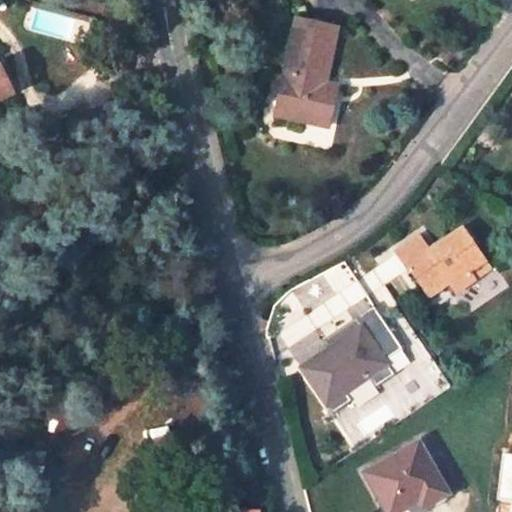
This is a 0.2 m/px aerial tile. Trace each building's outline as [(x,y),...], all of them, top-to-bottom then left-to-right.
[(325,83),(337,28),(296,19),(284,75),(293,77),(284,117),(327,126),(336,85),(325,83)] [(0,99),(11,94),(0,71),(0,99)] [(276,115),(284,117),(293,77),(284,75),(276,115)] [(488,270),(462,231),(428,253),(418,239),(396,253),(410,274),(412,273),(428,297),(449,283),(455,293),(488,270)] [(330,347),(298,368),(327,412),(392,368),(388,361),(404,352),(374,307),(325,338),(330,347)] [(418,443),(364,474),(385,511),(396,511),(397,511),(416,511),(447,495),(418,443)] [(511,451),(502,450),(496,499),(511,501),(511,451)]
